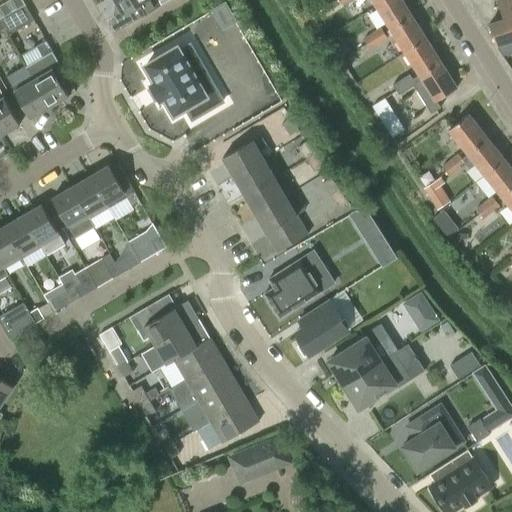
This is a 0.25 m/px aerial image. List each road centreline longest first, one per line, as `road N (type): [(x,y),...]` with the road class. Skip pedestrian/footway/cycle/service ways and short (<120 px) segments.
road 1 (residential): [(392,511),(280,380),(206,245)]
road 2 (residential): [(59,325),(206,245)]
road 3 (residential): [(206,245),(177,191),(144,173),(115,126)]
road 4 (residential): [(115,126),(100,100),(101,51),(71,0)]
road 5 (residential): [(0,191),(115,126)]
